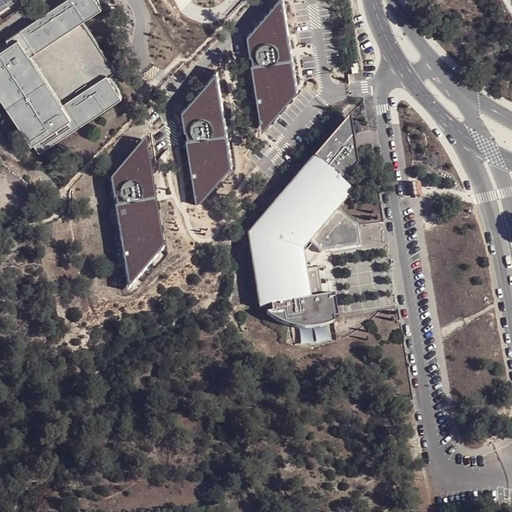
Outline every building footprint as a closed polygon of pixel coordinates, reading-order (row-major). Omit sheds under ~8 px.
[(94,0),(73,0),(7,46),(10,50),(0,57),(0,100),(35,150),(36,150),(42,159),(124,102),(110,82),(117,76),(83,27),(103,13),(94,0)] [(0,0),(0,17),(18,5),(14,0),(0,0)] [(282,0),(248,39),(264,132),(300,91),(283,0),(282,0)] [(341,64),(336,3),(320,5),(326,65),(341,64)] [(185,115),(200,209),(236,167),(219,74),(185,115)] [(272,312),(266,314),(270,317),(277,321),(284,325),(288,326),(333,318),(333,323),(338,321),(334,295),(330,296),(325,267),(304,270),(300,271),(298,255),(309,242),(311,245),(321,253),(361,247),(357,226),(355,224),(354,224),(340,212),(341,212),(338,209),(352,193),(342,184),(357,167),(349,117),(249,236),(260,308),(271,305),(272,312)] [(113,186),(132,296),(167,254),(149,144),(113,186)] [(302,256),(311,245),(309,242),(298,255),(300,271),(304,270),(302,256)] [(333,318),(288,326),(291,327),(298,328),(305,329),(312,329),(319,328),(327,325),(333,323),(333,318)]
